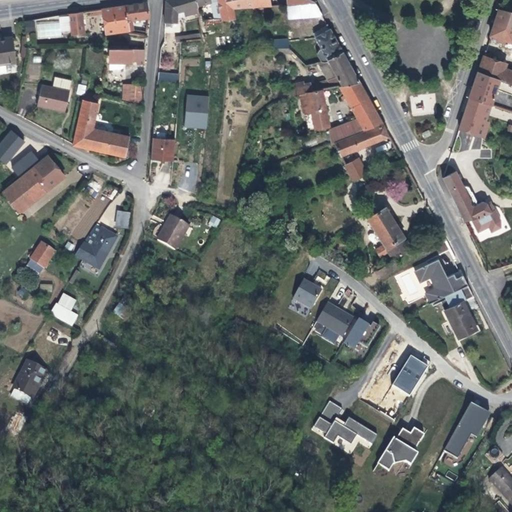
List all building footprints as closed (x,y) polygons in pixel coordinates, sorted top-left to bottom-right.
[(199,13),(197,8),(194,0),(169,0),(166,1),(166,35),(179,35),(179,19),(199,13)] [(211,0),(194,0),(197,8),(213,4),(211,0)] [(234,8),(270,4),(269,0),(218,0),(224,20),(235,18),(234,8)] [(510,43),(511,38),(511,3),(501,0),(500,0),(497,10),(489,36),(510,43)] [(314,3),(313,3),(301,3),(299,4),(301,16),(321,16),(314,3)] [(147,4),(127,7),(130,30),(131,32),(134,31),(132,21),(149,18),(147,4)] [(106,34),(130,30),(127,7),(102,10),(106,34)] [(72,37),(86,35),(83,13),(70,15),(70,18),(72,31),(72,37)] [(72,31),(70,18),(61,19),(62,32),(72,31)] [(33,19),(23,22),(26,32),(35,30),(33,19)] [(320,61),(326,60),(341,53),(328,30),(314,37),(319,48),(318,49),(317,55),(320,61)] [(288,47),(287,37),(270,38),(271,48),(288,47)] [(12,63),(15,63),(11,39),(0,41),(0,77),(13,75),(12,63)] [(103,47),(88,46),(85,71),(99,73),(103,47)] [(146,50),(113,49),(112,63),(113,63),(124,64),(132,65),(132,63),(138,63),(137,68),(145,68),(146,50)] [(325,89),(357,83),(341,53),(326,60),(335,77),(326,80),(327,84),(324,85),(325,89)] [(477,72),(511,84),(511,73),(504,71),(506,65),(482,56),(477,72)] [(125,67),(124,64),(113,63),(112,66),(110,66),(110,76),(120,77),(124,73),(125,67)] [(181,83),(182,73),(170,72),(169,82),(181,83)] [(511,84),(477,72),(468,98),(473,100),(487,105),(489,105),(490,106),(496,90),(511,95),(511,84)] [(143,99),(144,80),(135,80),(135,91),(132,90),(132,98),(143,99)] [(301,81),(290,84),(292,95),(309,92),(307,82),(302,84),(301,81)] [(360,131),(379,124),(357,83),(336,87),(353,119),(360,131)] [(66,112),(71,91),(41,84),(34,116),(50,119),(53,109),(66,112)] [(77,84),(77,94),(85,95),(86,85),(77,84)] [(319,90),(292,95),(290,96),(294,114),(296,113),(293,99),(298,98),(301,111),(302,112),(304,112),(308,112),(311,124),(308,125),(309,129),(311,128),(312,130),(326,127),(319,90)] [(206,126),(209,95),(187,93),(184,124),(206,126)] [(409,97),(412,116),(427,114),(424,95),(409,97)] [(487,105),(473,100),(468,114),(482,119),(487,105)] [(94,132),(100,104),(86,101),(76,145),(128,157),(132,140),(94,132)] [(360,131),(353,119),(325,129),(330,144),(334,144),(361,133),(360,131)] [(386,136),(380,125),(361,133),(334,144),(340,157),(386,136)] [(25,140),(14,130),(0,146),(0,158),(5,163),(25,140)] [(175,142),(153,139),(151,162),(173,164),(175,142)] [(45,154),(39,147),(5,173),(10,180),(45,154)] [(66,174),(51,154),(5,188),(21,208),(66,174)] [(352,182),(365,175),(357,159),(344,166),(352,182)] [(470,219),(489,214),(486,208),(481,205),(475,207),(468,190),(465,192),(456,173),(442,180),(463,221),(470,219)] [(99,183),(89,182),(87,195),(97,197),(99,183)] [(126,206),(117,206),(116,221),(124,222),(126,206)] [(393,259),(395,257),(411,247),(385,207),(367,219),(384,246),(376,251),(381,259),(389,253),(393,259)] [(493,213),(489,215),(489,214),(470,219),(475,230),(487,226),(490,232),(497,229),(497,223),(493,213)] [(218,228),(220,219),(211,216),(209,225),(218,228)] [(117,236),(95,221),(83,240),(105,254),(117,236)] [(196,232),(178,223),(164,248),(183,257),(196,232)] [(37,272),(54,252),(41,241),(24,261),(37,272)] [(378,279),(400,265),(395,257),(393,259),(373,272),(378,279)] [(424,294),(429,304),(441,298),(466,285),(461,274),(455,277),(453,274),(446,277),(436,258),(412,270),(419,283),(427,278),(433,289),(424,294)] [(320,289),(302,278),(291,298),(309,308),(320,289)] [(40,284),(40,291),(52,292),(52,285),(40,284)] [(466,285),(441,298),(447,308),(445,310),(459,338),(476,329),(462,301),(472,296),(466,285)] [(137,303),(124,293),(112,310),(125,320),(137,303)] [(72,329),(79,316),(56,302),(48,315),(72,329)] [(338,309),(325,302),(314,320),(344,337),(354,320),(355,319),(342,311),(341,313),(338,310),(338,309)] [(163,324),(154,319),(146,332),(155,337),(163,324)] [(363,325),(354,320),(344,337),(341,341),(344,342),(343,344),(347,346),(348,345),(350,346),(354,340),(364,346),(374,329),(364,323),(363,325)] [(393,385),(410,396),(428,366),(411,356),(393,385)] [(41,369),(26,360),(10,387),(25,396),(41,369)] [(327,399),(311,425),(324,432),(322,436),(331,441),(335,435),(349,443),(355,433),(370,443),(373,437),(373,436),(345,419),(343,422),(341,425),(333,419),(334,417),(340,407),(327,399)] [(473,412),(474,410),(466,406),(440,455),(454,462),(468,438),(473,442),(486,419),(473,412)] [(347,416),(345,419),(373,436),(375,433),(347,416)] [(419,442),(423,436),(413,429),(409,435),(402,430),(395,441),(392,439),(377,464),(389,471),(392,465),(404,462),(410,466),(417,454),(413,452),(419,442)] [(485,457),(494,465),(500,458),(497,455),(499,453),(493,448),(485,457)] [(511,477),(502,469),(491,482),(511,499),(511,477)]
